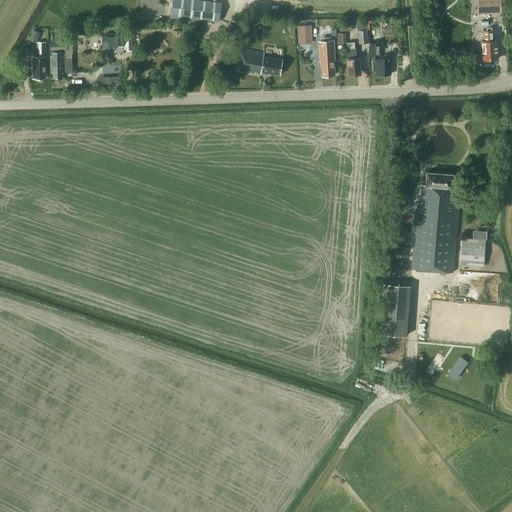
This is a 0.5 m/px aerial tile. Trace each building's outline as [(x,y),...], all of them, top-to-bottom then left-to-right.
[(219,21),(221,3),(199,0),(172,0),(171,15),(219,21)] [(477,0),(479,14),(502,13),(501,0),(477,0)] [(237,23),(231,21),(228,31),(234,33),(237,23)] [(367,36),(367,22),(357,23),(357,31),(358,31),(358,43),(369,43),(369,36),(367,36)] [(296,26),(297,45),(312,44),(311,26),(296,26)] [(499,59),(498,39),(494,39),(493,29),(485,29),(486,40),(483,40),(485,60),(499,59)] [(33,30),(29,39),(36,42),(40,33),(33,30)] [(125,51),(134,50),(134,36),(137,36),(137,30),(124,30),(125,51)] [(155,48),(169,47),(168,31),(154,32),(155,48)] [(124,46),(124,35),(103,36),(103,47),(124,46)] [(72,58),(67,58),(66,53),(66,49),(66,40),(50,41),(50,49),(50,56),(51,73),(53,73),(53,78),(62,78),(62,73),(64,73),(73,72),(72,58)] [(321,61),(322,76),(334,75),(333,60),(334,60),(333,40),(319,41),(320,61),(321,61)] [(356,48),(354,48),(354,41),(346,42),(347,58),(348,75),(361,74),(360,57),(356,58),(356,48)] [(391,74),(391,71),(391,58),(390,58),(390,56),(388,55),(384,55),(383,56),(383,58),(380,58),(380,43),(370,43),(370,55),(369,58),(373,58),(373,71),(377,71),(377,74),(385,74),(391,74)] [(45,44),(36,44),(37,57),(32,57),(32,73),(35,73),(35,78),(43,78),(43,73),(45,73),(45,44)] [(264,52),(242,48),(238,70),(261,74),(261,71),(280,74),(282,59),(263,55),(264,52)] [(413,269),(454,272),(460,196),(457,195),(458,187),(454,187),(455,174),(428,172),(427,185),(423,185),(421,186),(421,193),(423,195),(422,204),(418,203),(413,269)] [(488,240),(464,238),(461,264),(485,266),(488,240)] [(379,282),(375,333),(409,335),(412,285),(379,282)] [(432,376),(444,357),(437,353),(425,372),(432,376)] [(455,379),(468,361),(460,356),(447,374),(455,379)]
